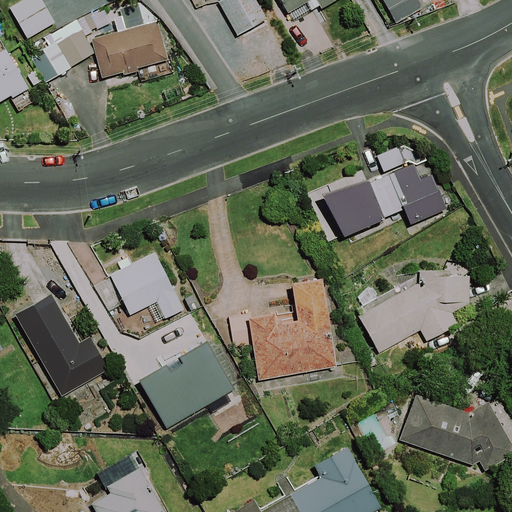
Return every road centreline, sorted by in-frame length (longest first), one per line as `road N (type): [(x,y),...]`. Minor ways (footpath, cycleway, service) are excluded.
road 1 (residential): [(0,183),(67,183),(135,167),(428,62)]
road 2 (residential): [(428,62),(511,212)]
